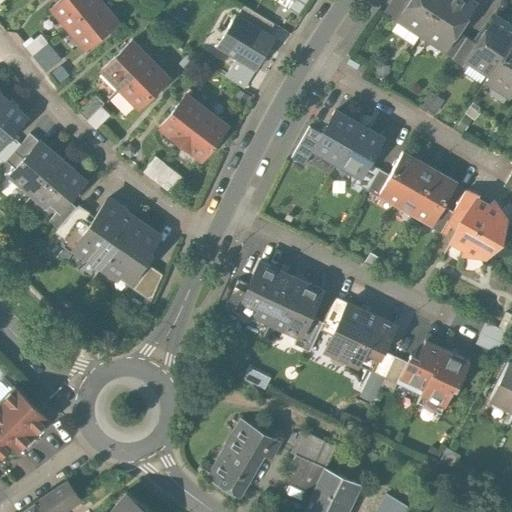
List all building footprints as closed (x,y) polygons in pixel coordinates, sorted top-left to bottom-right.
[(54,0),(47,6),(64,27),(97,0),(54,0)] [(97,0),(64,27),(83,49),(118,20),(101,0),(97,0)] [(295,0),(294,2),(288,10),(299,18),(311,0),(295,0)] [(397,15),(407,0),(389,0),(382,11),(394,19),(397,15)] [(439,0),(407,0),(397,15),(419,31),(439,0)] [(439,0),(419,31),(443,46),(455,28),(473,0),(439,0)] [(511,20),(496,10),(476,41),(464,58),(487,73),(511,35),(511,20)] [(274,38),(234,15),(217,45),(256,68),(274,38)] [(466,35),(455,28),(443,46),(441,50),(452,57),(466,35)] [(25,45),(32,54),(47,42),(39,33),(25,45)] [(464,58),(476,41),(466,35),(452,57),(462,63),(464,58)] [(511,35),(487,73),(484,79),(507,94),(511,86),(511,35)] [(130,37),(98,66),(116,86),(148,57),(130,37)] [(58,50),(51,40),(32,54),(40,64),(58,50)] [(194,63),(186,55),(178,63),(186,71),(194,63)] [(116,86),(136,107),(168,78),(148,57),(116,86)] [(251,98),(237,90),(231,100),(245,108),(251,98)] [(444,98),(431,90),(421,105),(434,113),(444,98)] [(205,109),(183,93),(156,127),(178,144),(205,109)] [(80,108),(78,111),(86,118),(99,105),(102,102),(94,94),(89,100),(80,108)] [(80,108),(89,100),(84,96),(76,104),(80,108)] [(0,100),(0,145),(10,134),(25,117),(3,97),(0,100)] [(109,114),(99,105),(86,118),(95,127),(109,114)] [(178,144),(201,162),(228,126),(205,109),(178,144)] [(359,124),(336,110),(322,134),(314,149),(337,162),(359,124)] [(473,117),(466,112),(458,123),(465,128),(473,117)] [(359,124),(337,162),(360,176),(368,163),(381,141),(369,134),(371,131),(359,124)] [(314,149),(322,134),(309,126),(291,158),(304,165),(314,149)] [(30,132),(19,143),(4,158),(13,166),(37,139),(30,132)] [(10,134),(0,145),(0,163),(4,158),(19,143),(10,134)] [(6,173),(29,194),(62,157),(40,137),(37,139),(13,166),(6,173)] [(423,157),(406,147),(389,175),(380,192),(398,202),(423,157)] [(47,199),(58,209),(67,199),(86,178),(62,157),(29,194),(41,206),(47,199)] [(423,157),(398,202),(414,212),(440,167),(423,157)] [(151,180),(162,165),(154,159),(143,174),(151,180)] [(368,163),(360,176),(356,184),(366,189),(378,169),(368,163)] [(174,174),(162,165),(151,180),(163,189),(174,174)] [(458,177),(440,167),(414,212),(431,222),(442,204),(458,177)] [(380,192),(389,175),(378,169),(366,189),(377,196),(380,192)] [(511,170),(503,185),(511,190),(511,170)] [(479,191),(466,187),(452,210),(446,222),(452,225),(457,229),(477,193),(479,191)] [(487,200),(477,193),(457,229),(451,239),(461,245),(460,252),(485,255),(507,214),(493,195),(487,200)] [(71,249),(99,269),(137,218),(109,197),(95,215),(71,249)] [(74,206),(67,199),(58,209),(49,220),(56,226),(74,206)] [(74,206),(56,226),(53,231),(63,239),(61,242),(71,249),(95,215),(77,202),(74,206)] [(452,210),(442,204),(431,222),(429,225),(440,231),(446,222),(452,210)] [(99,269),(127,290),(165,239),(137,218),(99,269)] [(445,235),(452,225),(446,222),(440,231),(445,235)] [(377,258),(369,252),(364,259),(372,265),(377,258)] [(290,270),(259,255),(246,282),(235,305),(267,321),(290,270)] [(290,270),(267,321),(297,335),(307,313),(321,285),(290,270)] [(235,305),(246,282),(237,278),(224,305),(233,310),(235,305)] [(330,332),(344,301),(334,295),(323,321),(320,327),(330,332)] [(322,348),(346,360),(370,309),(346,298),(344,301),(330,332),(322,348)] [(394,320),(370,309),(346,360),(370,371),(381,349),(394,320)] [(511,325),(511,313),(506,310),(498,325),(509,331),(511,325)] [(323,321),(307,313),(297,335),(293,343),(308,350),(320,327),(323,321)] [(507,333),(485,322),(475,343),(497,353),(507,333)] [(397,375),(421,386),(440,344),(425,337),(418,352),(410,348),(404,360),(397,375)] [(440,344),(421,386),(418,393),(446,406),(469,358),(440,344)] [(381,349),(370,371),(362,389),(375,395),(380,384),(393,355),(381,349)] [(397,375),(404,360),(393,355),(380,384),(391,389),(397,375)] [(511,358),(509,357),(488,397),(511,409),(511,358)] [(11,382),(0,392),(0,400),(32,433),(47,417),(33,403),(11,382)] [(33,403),(47,417),(49,419),(57,410),(41,395),(33,403)] [(17,448),(32,433),(0,400),(0,431),(12,443),(17,448)] [(280,439),(239,416),(205,475),(238,494),(262,452),(270,457),(280,439)] [(290,450),(294,452),(324,465),(334,443),(300,428),(290,450)] [(0,454),(12,443),(0,431),(0,454)] [(459,453),(446,445),(440,456),(453,463),(459,453)] [(282,480),(311,493),(324,465),(294,452),(282,480)] [(346,511),(361,482),(324,465),(311,493),(302,511),(346,511)] [(61,511),(81,499),(66,477),(14,511),(61,511)] [(103,511),(151,511),(123,488),(103,511)] [(403,511),(408,504),(386,492),(374,511),(403,511)]
